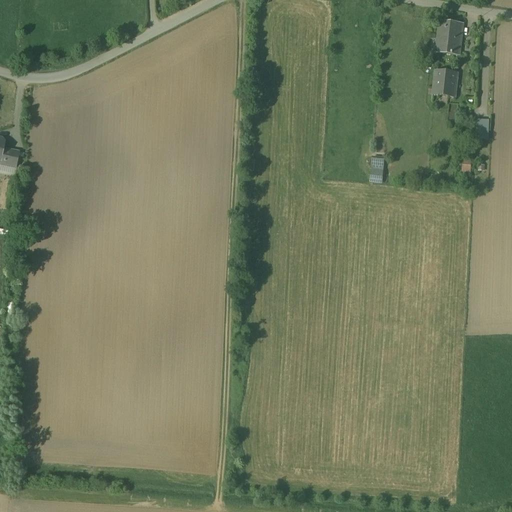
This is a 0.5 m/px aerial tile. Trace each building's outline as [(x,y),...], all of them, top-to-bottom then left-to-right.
[(463,25),(439,22),(437,39),(461,42),(463,25)] [(461,42),(437,39),(436,54),(460,57),(461,42)] [(458,74),(436,72),(433,96),(455,98),(458,74)] [(475,139),(488,139),(489,122),(475,121),(475,139)] [(18,153),(3,150),(0,163),(0,165),(15,169),(18,153)] [(372,158),(370,183),(382,184),(384,159),(372,158)] [(0,165),(0,173),(13,176),(15,169),(0,165)]
